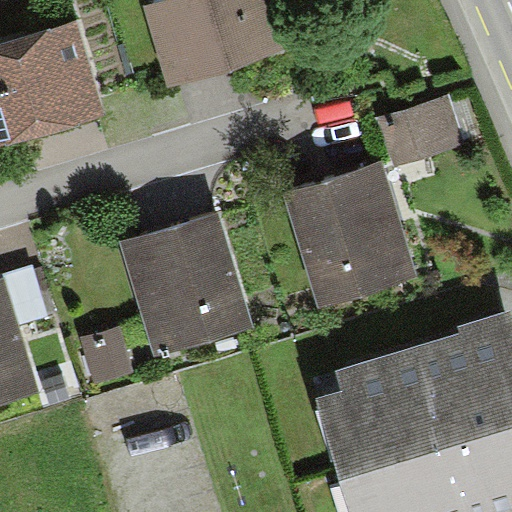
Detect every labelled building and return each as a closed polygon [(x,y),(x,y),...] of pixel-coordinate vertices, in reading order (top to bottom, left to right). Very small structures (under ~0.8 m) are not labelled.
[(147,0),(172,78),(303,36),(291,0),(147,0)] [(0,131),(84,104),(52,5),(0,21),(0,131)] [(379,108),(396,161),(465,138),(448,86),(379,108)] [(319,297),(420,263),(382,149),(281,183),(319,297)] [(155,341),(252,311),(217,200),(121,230),(155,341)] [(0,388),(41,376),(22,319),(55,308),(42,268),(34,271),(31,261),(3,270),(1,263),(0,262),(0,388)] [(342,372),(318,378),(357,511),(504,511),(511,510),(511,291),(455,308),(457,316),(335,350),(342,372)] [(95,376),(135,362),(119,317),(79,330),(95,376)]
